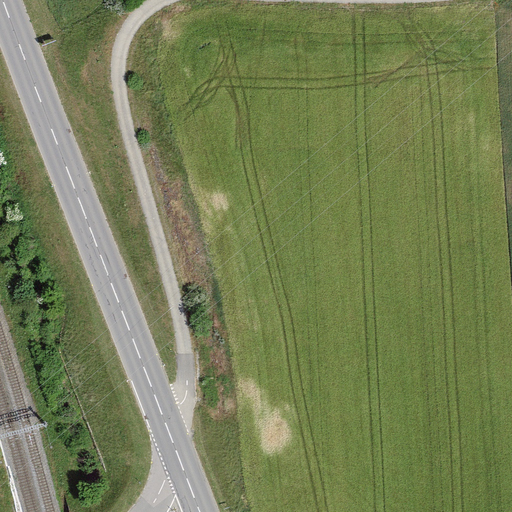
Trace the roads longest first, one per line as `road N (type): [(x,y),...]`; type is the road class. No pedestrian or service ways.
road 1 (primary): [(2,0),(176,452)]
road 2 (track): [(168,428),(186,387),(182,323),(124,119),(117,61),(135,14),(162,0)]
